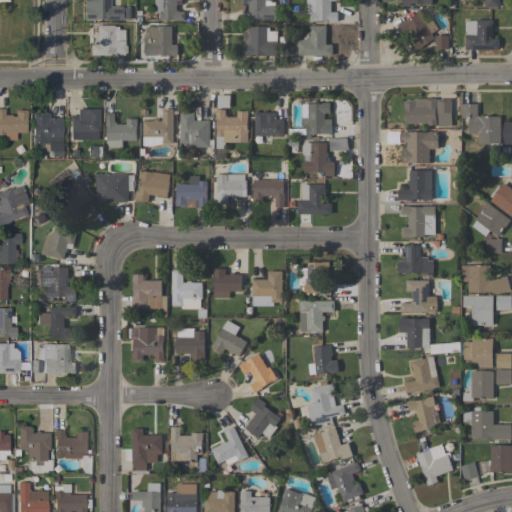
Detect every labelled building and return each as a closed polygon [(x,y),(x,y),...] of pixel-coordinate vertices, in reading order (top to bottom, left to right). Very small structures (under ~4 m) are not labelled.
[(110,0),(110,6),(120,6),(120,20),(106,19),(96,19),(96,20),(83,20),(83,0),(110,0)] [(153,0),(177,0),(177,9),(178,9),(178,11),(184,11),(184,20),(175,20),(175,19),(167,19),(167,20),(157,20),(157,12),(153,12),(153,0)] [(241,0),(271,0),(271,2),(276,2),(276,20),(262,19),(249,19),(249,3),(241,3),(241,0)] [(331,0),(331,8),(336,8),(336,12),(338,12),(338,21),(329,21),(329,20),(317,20),(317,21),(312,21),(312,14),(307,14),(307,3),(301,3),(301,0),(331,0)] [(417,50),(411,41),(415,39),(408,29),(403,32),(398,25),(406,19),(407,20),(420,10),(425,18),(428,22),(432,19),(438,28),(431,33),(435,38),(417,50)] [(465,20),(477,20),(477,19),(493,19),(493,38),(499,38),(499,49),(465,49),(465,20)] [(113,25),(113,26),(117,26),(117,29),(124,29),(124,45),(125,45),(125,53),(124,53),(124,55),(90,55),(90,44),(96,44),(96,39),(95,39),(95,36),(96,36),(96,25),(113,25)] [(299,55),(299,40),(301,40),(301,30),(308,30),(308,27),(310,27),(310,25),(326,25),(326,44),(333,44),(333,55),(299,55)] [(172,44),(178,44),(178,55),(170,55),(158,54),(158,55),(145,55),(145,43),(144,43),(144,30),(145,30),(145,26),(172,26),(172,44)] [(267,26),(267,27),(270,27),(270,30),(278,30),(277,55),(265,55),(265,54),(252,54),(252,55),(244,55),(245,44),(250,44),(250,26),(267,26)] [(435,35),(448,35),(448,49),(435,49),(435,35)] [(230,95),(230,107),(218,107),(218,95),(230,95)] [(405,123),(405,109),(404,109),(404,100),(415,100),(415,106),(425,106),(425,104),(427,104),(426,98),(436,98),(436,107),(435,107),(435,119),(436,119),(437,125),(428,125),(428,124),(422,124),(422,122),(405,123)] [(451,98),(452,112),(451,112),(452,126),(438,126),(438,113),(437,113),(437,99),(451,98)] [(332,134),(323,134),(323,133),(312,133),(312,138),(307,138),(307,134),(289,134),(289,128),(306,128),(306,126),(302,126),(302,117),(303,117),(302,103),(322,103),(322,102),(330,102),(330,113),(325,113),(325,119),(332,118),(332,134)] [(501,142),(478,142),(478,133),(469,133),(469,118),(463,118),(463,103),(478,103),(478,116),(501,116),(501,142)] [(25,132),(15,132),(15,140),(2,140),(2,135),(0,135),(0,109),(4,109),(3,114),(11,114),(11,116),(15,116),(15,110),(26,110),(26,118),(25,118),(25,132)] [(70,115),(77,115),(77,109),(99,109),(99,139),(71,139),(70,132),(70,115)] [(143,145),(143,120),(154,120),(154,118),(158,118),(158,120),(162,120),(162,109),(173,109),(173,143),(162,143),(151,145),(143,145)] [(237,116),(237,111),(248,111),(248,119),(247,119),(247,131),(248,131),(248,142),(225,142),(225,148),(216,148),(216,135),(217,135),(217,119),(216,119),(216,109),(225,109),(225,115),(227,115),(227,116),(237,116)] [(61,142),(62,142),(62,150),(62,157),(52,157),(52,151),(48,150),(48,143),(42,143),(42,142),(32,142),(32,112),(49,112),(49,117),(61,117),(61,142)] [(106,139),(104,139),(104,136),(106,137),(106,126),(105,126),(105,112),(114,112),(114,122),(116,122),(116,124),(126,124),(126,118),(137,118),(137,126),(136,126),(136,140),(122,140),(122,147),(108,147),(108,145),(108,144),(106,143),(106,139)] [(180,112),(194,112),(194,120),(210,120),(210,139),(214,139),(214,145),(210,145),(210,147),(209,147),(209,152),(199,152),(199,147),(189,147),(189,143),(180,143),(180,112)] [(255,112),(277,112),(277,118),(284,118),(284,135),(255,135),(255,112)] [(502,144),(511,143),(511,121),(502,122),(502,144)] [(429,162),(415,162),(415,163),(402,163),(402,148),(406,148),(406,140),(401,140),(401,131),(415,131),(415,132),(425,132),(425,130),(428,130),(428,132),(438,132),(438,148),(429,148),(429,151),(429,162)] [(303,142),(327,142),(327,152),(328,152),(328,157),(327,157),(327,161),(334,161),(335,175),(325,175),(325,172),(305,172),(305,161),(305,154),(303,154),(303,142)] [(91,199),(81,207),(85,213),(73,223),(56,201),(58,200),(51,191),(58,186),(55,183),(74,168),(81,177),(76,180),(91,199)] [(167,197),(149,194),(148,202),(134,200),(135,190),(138,191),(140,179),(139,179),(141,170),(151,172),(152,171),(170,174),(169,180),(167,197)] [(432,170),(432,189),(431,189),(431,199),(424,199),(412,199),(398,199),(398,189),(408,189),(408,180),(409,180),(409,170),(432,170)] [(96,174),(128,173),(128,175),(133,175),(133,185),(133,190),(128,190),(128,202),(99,202),(97,198),(96,174)] [(190,183),(190,175),(199,174),(199,181),(207,181),(207,185),(206,185),(206,198),(207,198),(207,207),(194,207),(194,200),(187,200),(187,206),(176,206),(176,198),(176,192),(175,192),(173,192),(173,184),(176,184),(176,183),(190,183)] [(245,174),(245,180),(247,180),(247,196),(236,196),(236,197),(232,197),(232,196),(228,196),(228,204),(214,204),(214,194),(217,194),(217,174),(228,174),(245,174)] [(284,179),(283,194),(284,194),(284,207),(275,206),(275,197),(273,197),(273,195),(264,195),(264,201),(253,201),(253,193),(254,179),(270,179),(284,179)] [(511,188),(511,214),(511,216),(490,200),(503,182),(511,188)] [(325,184),(325,203),(332,203),(332,213),(298,213),(298,199),(302,199),(302,184),(325,184)] [(28,204),(24,205),(27,214),(0,223),(0,191),(9,188),(10,188),(11,188),(12,188),(21,185),(28,204)] [(511,220),(498,236),(490,230),(485,236),(472,225),(477,220),(475,219),(488,202),(511,220)] [(402,226),(408,226),(408,216),(407,216),(407,215),(401,215),(401,205),(410,206),(422,206),(435,206),(435,234),(424,234),(424,237),(410,237),(402,237),(402,226)] [(54,227),(76,232),(74,244),(67,242),(66,247),(68,247),(67,251),(66,251),(65,252),(70,253),(69,257),(64,256),(64,259),(41,254),(46,235),(52,233),(54,227)] [(13,263),(0,263),(0,233),(11,233),(19,233),(19,244),(13,244),(13,263)] [(502,253),(486,253),(486,238),(501,238),(502,253)] [(421,245),(421,256),(428,257),(428,260),(433,260),(432,273),(406,272),(406,273),(398,273),(398,260),(404,260),(404,256),(402,256),(402,251),(404,251),(404,244),(421,245)] [(299,268),(307,268),(308,262),(322,262),(322,261),(329,261),(329,270),(322,270),(322,284),(331,284),(331,293),(322,293),(322,292),(310,292),(310,293),(305,293),(305,279),(299,279),(299,268)] [(507,275),(511,290),(496,294),(496,292),(493,293),(493,292),(468,292),(468,281),(461,281),(461,265),(490,265),(490,280),(507,275)] [(34,272),(41,272),(41,266),(53,266),(53,267),(67,267),(67,286),(77,286),(77,300),(66,300),(66,296),(54,296),(54,297),(46,297),(46,285),(34,285),(34,272)] [(214,276),(213,276),(213,268),(226,268),(226,274),(230,274),(230,272),(234,272),(234,274),(241,274),(241,290),(229,291),(229,297),(214,297),(214,276)] [(5,300),(0,300),(0,269),(3,269),(8,269),(8,278),(8,283),(5,283),(5,300)] [(172,270),(183,270),(183,282),(187,282),(187,280),(191,280),(191,282),(202,282),(202,298),(200,298),(200,308),(182,308),(182,305),(172,305),(172,270)] [(282,302),(274,302),(274,305),(253,305),(253,279),(268,279),(268,271),(282,271),(282,302)] [(162,308),(146,308),(146,307),(132,307),(132,294),(133,294),(133,274),(143,274),(143,280),(161,280),(162,308)] [(429,280),(428,296),(436,296),(436,297),(438,297),(437,310),(436,310),(436,312),(434,312),(434,313),(427,312),(400,311),(400,302),(410,302),(410,300),(412,300),(412,291),(406,291),(406,280),(429,280)] [(472,306),(463,306),(463,295),(511,295),(511,310),(493,309),(493,325),(472,325),(472,324),(472,306)] [(334,300),(334,311),(322,311),(323,315),(325,315),(325,320),(323,320),(323,331),(316,331),(316,332),(311,332),(311,331),(300,331),(300,301),(334,300)] [(47,338),(48,324),(36,324),(36,313),(48,313),(48,306),(76,307),(76,315),(66,315),(66,318),(64,318),(64,327),(70,327),(70,338),(47,338)] [(9,326),(15,326),(15,337),(0,337),(0,307),(9,307),(9,326)] [(407,332),(399,332),(399,318),(409,318),(421,318),(429,318),(429,327),(429,335),(430,335),(430,338),(429,338),(429,347),(407,347),(407,332)] [(239,326),(235,334),(247,341),(239,356),(232,352),(231,353),(228,352),(229,350),(225,348),(222,353),(212,347),(227,320),(239,326)] [(164,327),(164,340),(163,340),(163,352),(164,352),(164,362),(155,362),(155,356),(153,356),(153,354),(143,354),(143,360),(133,360),(133,338),(139,338),(139,327),(157,327),(164,327)] [(175,353),(175,336),(177,336),(178,327),(194,327),(194,331),(204,331),(204,339),(204,351),(204,361),(190,361),(190,353),(175,353)] [(493,367),(472,367),(472,359),(464,359),(464,341),(472,341),(472,338),(493,338),(493,367)] [(460,341),(461,351),(431,354),(430,344),(460,341)] [(18,373),(0,373),(0,343),(11,343),(11,347),(14,347),(18,352),(18,373)] [(69,362),(75,362),(75,373),(42,373),(42,359),(35,359),(35,347),(41,347),(41,344),(69,344),(69,362)] [(331,344),(332,356),(331,356),(331,360),(337,360),(338,372),(331,373),(331,372),(309,375),(308,363),(315,363),(314,353),(315,353),(314,346),(331,344)] [(267,367),(269,366),(272,371),(273,371),(277,378),(273,381),(272,380),(270,381),(268,383),(262,387),(262,388),(254,392),(250,385),(255,381),(252,376),(253,376),(250,371),(245,374),(243,371),(242,372),(239,368),(241,367),(239,364),(246,360),(246,361),(258,353),(259,355),(267,367)] [(511,368),(496,368),(496,353),(511,353),(511,368)] [(439,386),(406,393),(403,382),(415,380),(414,376),(412,376),(411,372),(413,372),(411,361),(427,358),(427,357),(433,356),(439,386)] [(511,384),(496,384),(496,369),(511,369),(511,384)] [(493,398),(491,398),(491,399),(481,399),(481,397),(474,397),(474,401),(463,401),(463,392),(469,392),(469,386),(471,386),(471,371),(493,371),(493,398)] [(332,383),(335,394),(333,394),(335,406),(343,404),(345,413),(331,416),(332,421),(311,426),(307,405),(314,403),(311,388),(321,385),(320,381),(326,380),(327,384),(332,383)] [(416,411),(415,411),(414,409),(409,411),(407,401),(416,399),(416,400),(432,396),(434,405),(435,410),(437,410),(440,422),(435,423),(436,427),(415,432),(412,421),(418,420),(416,411)] [(256,413),(250,408),(258,397),(266,403),(264,405),(274,413),(274,412),(281,418),(275,425),(277,427),(269,437),(262,432),(258,438),(245,427),(256,413)] [(493,424),(511,424),(511,439),(491,439),(491,438),(471,437),(472,422),(463,422),(463,411),(471,411),(471,410),(473,410),(473,406),(483,406),(483,410),(493,411),(493,424)] [(248,456),(238,461),(238,460),(228,465),(225,460),(218,463),(211,449),(221,444),(220,442),(224,440),(225,442),(229,441),(223,430),(233,425),(248,456)] [(19,449),(19,456),(13,456),(13,449),(17,449),(17,426),(29,426),(29,433),(34,433),(34,431),(38,431),(38,433),(49,433),(49,449),(46,449),(46,459),(51,459),(51,470),(46,470),(46,472),(41,472),(41,474),(28,474),(28,463),(26,463),(26,461),(27,461),(27,454),(22,449),(19,449)] [(192,435),(192,434),(191,434),(191,432),(203,432),(203,434),(202,434),(202,440),(202,454),(197,454),(197,459),(186,459),(186,460),(171,460),(172,440),(171,440),(171,428),(171,426),(181,426),(181,428),(180,428),(180,435),(192,435)] [(341,444),(348,442),(352,456),(344,458),(343,455),(331,459),(331,460),(323,462),(320,453),(319,453),(313,434),(330,429),(329,426),(332,426),(333,428),(335,427),(341,444)] [(133,462),(132,462),(132,428),(143,428),(143,435),(162,435),(162,451),(161,451),(161,454),(158,454),(157,462),(147,462),(147,470),(149,470),(149,473),(134,473),(134,470),(132,470),(133,462)] [(67,453),(67,455),(63,455),(62,456),(53,456),(54,430),(62,430),(62,437),(74,437),(74,431),(85,431),(85,439),(84,439),(84,453),(67,453)] [(0,431),(2,431),(2,435),(7,435),(7,450),(8,450),(8,455),(4,455),(4,460),(0,460),(0,431)] [(436,476),(438,481),(428,485),(425,477),(421,466),(416,454),(429,449),(429,448),(441,444),(445,453),(449,451),(451,457),(448,458),(453,470),(436,476)] [(511,472),(491,472),(490,467),(489,467),(489,460),(490,460),(490,445),(511,445),(511,472)] [(90,473),(80,473),(80,455),(90,455),(90,473)] [(358,461),(361,470),(352,473),(354,479),(352,480),(354,485),(359,483),(363,493),(343,501),(337,486),(331,489),(326,476),(332,473),(332,472),(358,461)] [(479,476),(464,480),(460,466),(475,461),(479,476)] [(489,471),(488,461),(479,461),(479,472),(489,471)] [(46,491),(46,511),(17,511),(17,502),(17,482),(28,482),(28,490),(46,491)] [(160,511),(144,511),(144,507),(142,507),(142,500),(133,500),(133,491),(147,491),(146,491),(148,491),(148,483),(160,483),(160,492),(160,511)] [(167,511),(168,511),(168,500),(167,500),(167,492),(177,492),(177,483),(196,484),(196,511),(167,511)] [(12,511),(0,511),(0,484),(9,484),(9,493),(12,493),(12,511)] [(84,494),(84,508),(85,508),(85,511),(74,511),(74,510),(69,510),(69,511),(53,511),(53,509),(54,509),(54,493),(58,493),(58,486),(73,486),(73,492),(68,493),(68,494),(84,494)] [(281,497),(285,487),(301,493),(302,492),(315,497),(311,508),(309,511),(277,511),(278,509),(279,509),(283,497),(281,497)] [(240,511),(241,507),(239,507),(239,503),(241,503),(241,499),(240,499),(240,490),(251,491),(251,489),(269,489),(269,496),(270,496),(270,504),(271,504),(271,506),(270,506),(270,511),(240,511)] [(234,511),(204,511),(204,498),(206,498),(206,491),(217,491),(217,490),(224,490),(224,491),(234,491),(234,511)]
